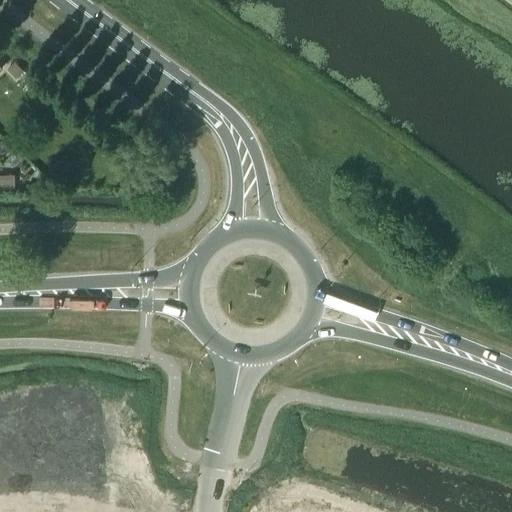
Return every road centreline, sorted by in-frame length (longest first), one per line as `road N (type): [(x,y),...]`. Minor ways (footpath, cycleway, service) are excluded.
road 1 (primary): [(221,117),(72,0)]
road 2 (secondary): [(17,292),(192,314)]
road 3 (secondary): [(192,273),(17,292)]
road 4 (primary): [(192,314),(211,341),(241,355),(270,354),(305,329)]
road 5 (primary): [(272,232),(254,153),(221,117)]
